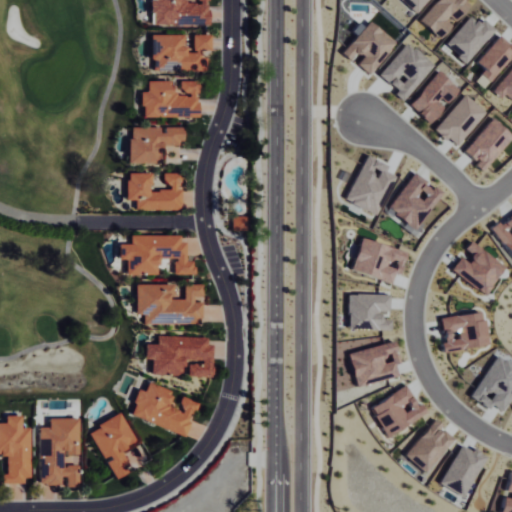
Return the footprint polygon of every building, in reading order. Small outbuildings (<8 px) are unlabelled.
[(207,25),(207,0),(191,0),(191,1),(179,1),(178,0),(147,0),(148,25),(207,25)] [(181,34),(148,34),(148,70),(202,70),(202,50),(209,50),(209,34),(191,34),(191,52),(181,52),(181,34)] [(196,117),(196,80),(172,80),(145,80),(145,91),(139,91),(139,117),(196,117)] [(127,163),(158,163),(158,144),(182,144),(182,126),(160,126),(127,127),(127,163)] [(180,210),(180,185),(180,173),(164,173),(164,190),(149,190),(149,172),(125,172),(125,200),(134,200),(134,210),(180,210)] [(244,216),(231,216),(230,230),(244,230),(244,216)] [(124,274),(156,274),(156,258),(172,258),(172,274),(192,274),(192,261),(184,261),(184,242),(179,242),(179,235),(129,235),(129,244),(116,244),(116,259),(124,259),(124,274)] [(183,284),(183,298),(172,298),(172,284),(134,284),(134,314),(142,314),(142,323),(201,323),(201,302),(193,302),(193,297),(201,297),(201,284),(183,284)] [(211,376),(211,345),(205,345),(205,337),(156,336),(156,344),(144,344),(143,359),(151,359),(150,375),(181,375),(181,360),(199,360),(199,364),(187,364),(187,376),(211,376)] [(184,435),(196,402),(181,396),(176,409),(166,406),(171,391),(146,382),(143,391),(137,389),(127,416),(184,435)] [(87,430),(103,461),(105,460),(114,478),(130,470),(118,449),(134,441),(119,413),(87,430)] [(0,422),(0,455),(5,455),(5,474),(0,474),(0,482),(29,482),(28,428),(19,428),(19,415),(3,416),(3,423),(0,422)] [(37,427),(39,485),(59,485),(59,477),(65,477),(65,486),(77,485),(75,418),(47,419),(47,427),(37,427)]
